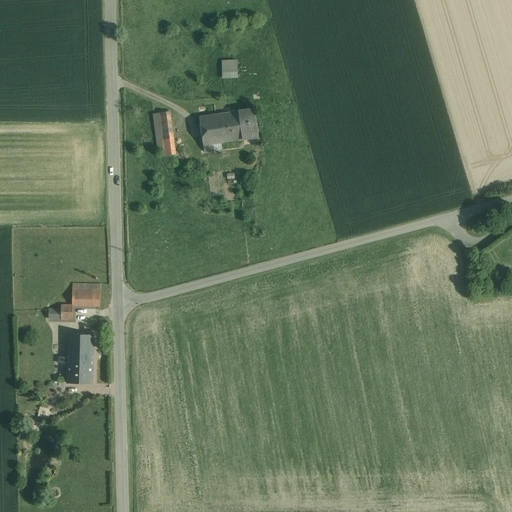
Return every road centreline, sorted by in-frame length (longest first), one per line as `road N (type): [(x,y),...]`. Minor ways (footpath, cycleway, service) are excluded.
road 1 (unclassified): [(511,200),(118,304)]
road 2 (unclassified): [(110,0),(118,304)]
road 3 (unclassified): [(118,304),(124,511)]
